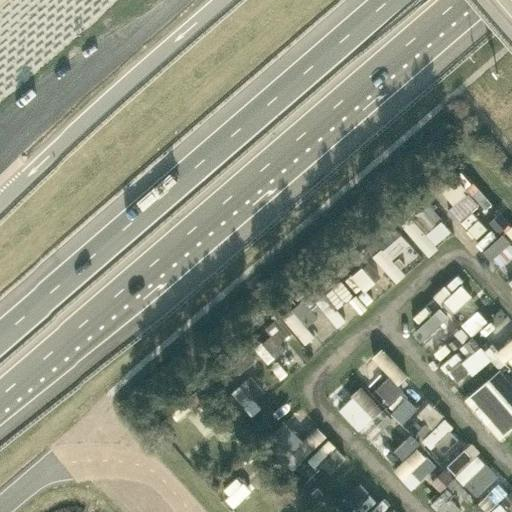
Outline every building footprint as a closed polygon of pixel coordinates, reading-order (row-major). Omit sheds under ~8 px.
[(492,196),(483,183),(474,190),(463,174),(445,187),(465,215),(492,196)] [(451,216),(422,224),(418,213),(414,214),(422,244),(456,234),(451,216)] [(390,245),(409,239),(404,223),(385,229),(390,245)] [(390,261),(376,261),(376,245),(357,245),(356,262),(351,262),(351,280),(390,281),(390,261)] [(309,296),(261,347),(274,360),(291,342),(286,337),(296,326),(310,339),(320,328),(312,321),(323,310),(309,296)] [(263,362),(235,387),(256,411),(285,385),(263,362)] [(504,438),(511,430),(511,383),(501,371),(469,401),(504,438)] [(391,375),(402,387),(392,396),(409,415),(423,402),(395,372),(391,375)] [(367,379),(341,400),(363,426),(388,405),(367,379)] [(211,428),(220,417),(200,401),(192,412),(211,428)] [(321,422),(306,407),(297,417),(291,411),(277,425),(298,446),(321,422)] [(336,435),(319,450),(336,468),(353,454),(336,435)] [(420,443),(399,463),(407,471),(428,452),(420,443)] [(442,502),(450,511),(453,511),(463,504),(454,493),(442,502)]
